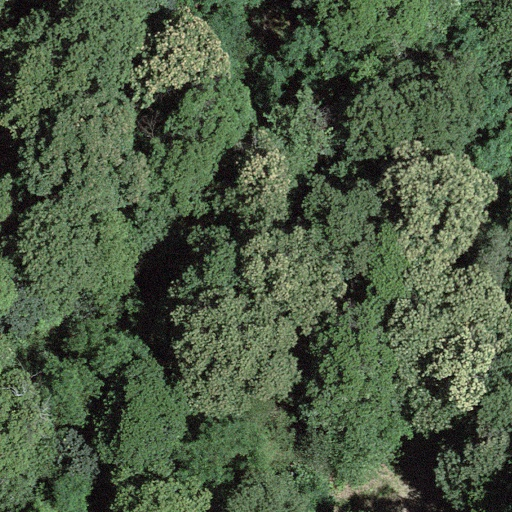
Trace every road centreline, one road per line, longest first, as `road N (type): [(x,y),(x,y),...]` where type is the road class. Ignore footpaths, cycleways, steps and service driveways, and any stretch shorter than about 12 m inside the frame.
road 1 (track): [(391,511),(410,508),(414,439),(333,219),(270,0)]
road 2 (track): [(0,144),(143,289),(252,417),(316,511)]
